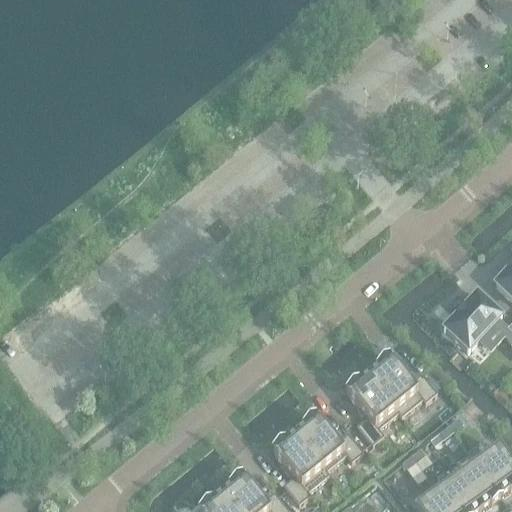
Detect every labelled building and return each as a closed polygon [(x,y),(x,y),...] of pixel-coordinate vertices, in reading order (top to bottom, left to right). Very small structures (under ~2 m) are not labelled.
[(39,384),(304,182),(266,133),(1,335),(39,384)] [(511,271),(495,290),(511,305),(511,271)] [(476,299),(443,335),(468,358),(501,322),(476,299)] [(436,400),(421,381),(410,389),(389,363),(367,380),(399,419),(398,420),(401,423),(422,406),(425,409),(436,400)] [(399,419),(367,380),(346,397),(367,424),(357,432),(372,452),(383,442),(378,436),(398,420),(399,419)] [(363,459),(347,440),(337,449),(315,422),(294,439),(325,478),(326,477),(346,461),(351,468),(363,459)] [(457,424),(448,431),(453,437),(462,430),(457,424)] [(448,431),(439,438),(444,445),(453,437),(448,431)] [(325,478),(294,439),(273,456),(294,483),(283,492),(299,511),(310,501),(307,498),(329,481),(326,477),(325,478)] [(496,450),(474,466),(500,503),(509,496),(511,493),(511,472),(511,471),(511,465),(505,456),(502,458),(496,450)] [(420,454),(411,461),(416,467),(425,460),(420,454)] [(411,461),(401,469),(406,475),(416,467),(411,461)] [(474,466),(454,480),(476,511),(486,511),(500,503),(474,466)] [(435,493),(435,494),(447,511),(476,511),(454,480),(435,493)] [(284,511),(274,499),(263,508),(242,481),(220,499),(231,511),(284,511)] [(428,492),(409,506),(413,511),(447,511),(435,494),(435,493),(433,489),(428,492)] [(231,511),(220,499),(203,511),(231,511)]
